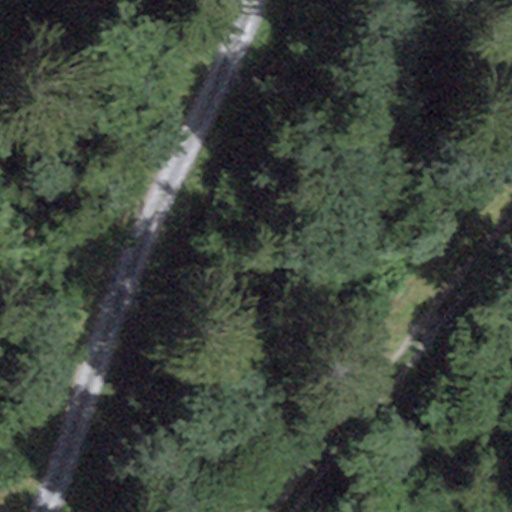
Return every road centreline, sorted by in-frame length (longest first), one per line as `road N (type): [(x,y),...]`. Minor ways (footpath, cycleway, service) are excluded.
road 1 (track): [(260,0),(145,233),(47,511)]
road 2 (track): [(511,228),(278,511)]
